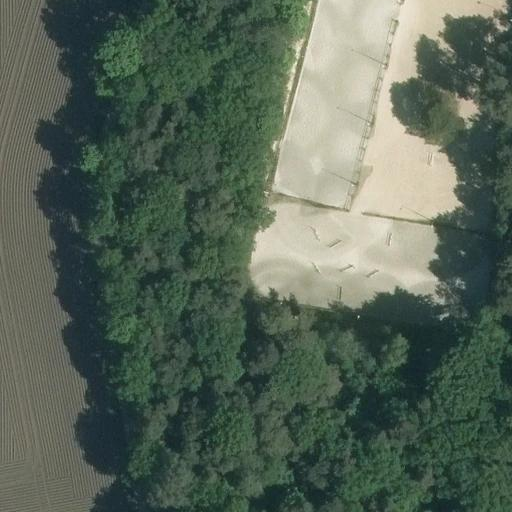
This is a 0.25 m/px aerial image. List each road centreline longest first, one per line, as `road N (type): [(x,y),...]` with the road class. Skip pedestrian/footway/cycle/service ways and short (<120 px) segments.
road 1 (track): [(146,504),(95,240),(95,195),(149,0)]
road 2 (track): [(470,505),(326,487),(146,504)]
